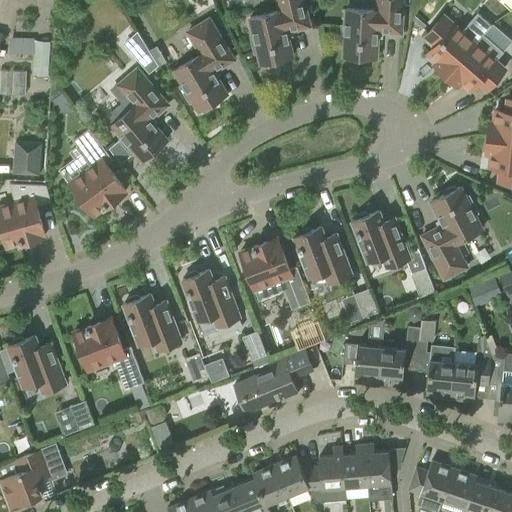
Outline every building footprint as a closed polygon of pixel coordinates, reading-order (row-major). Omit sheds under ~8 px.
[(309,26),(303,0),(277,0),(280,10),(250,17),(254,33),(250,34),(254,53),(258,52),(261,64),(264,63),(268,66),(276,64),(278,60),(292,57),(285,28),(289,27),(290,30),(309,26)] [(400,33),(402,0),(376,0),(376,10),(346,8),(345,25),(341,24),(340,44),(344,44),(344,56),(347,56),(349,60),(358,61),(361,57),(376,58),(377,29),(381,29),(381,32),(400,33)] [(434,64),(446,74),(490,24),(477,13),(461,31),(443,15),(425,35),(435,44),(428,52),(437,60),(434,64)] [(234,59),(209,18),(187,31),(201,53),(174,69),(183,83),(180,85),(190,102),(193,100),(199,110),(202,109),(206,110),(214,106),(214,101),(226,94),(211,69),(215,67),(216,70),(234,59)] [(490,24),(446,74),(458,85),(461,81),(470,89),(477,81),(486,89),(505,68),(496,60),(503,51),(483,33),(491,25),(490,24)] [(140,30),(128,37),(146,69),(159,62),(140,30)] [(34,51),(33,72),(47,73),(48,37),(12,36),(11,50),(34,51)] [(2,68),(1,91),(26,92),(27,69),(2,68)] [(167,140),(148,117),(151,115),(153,117),(168,104),(137,68),(118,84),(134,104),(111,124),(122,136),(119,139),(132,154),(135,151),(142,160),(145,158),(150,159),(156,154),(156,149),(167,140)] [(62,92),(51,99),(55,105),(55,111),(76,112),(62,92)] [(489,122),(488,137),(511,140),(511,98),(507,98),(506,111),(495,110),(494,122),(489,122)] [(126,190),(106,163),(112,159),(89,128),(73,140),(92,165),(70,182),(81,198),(80,203),(85,209),(90,209),(94,214),(126,190)] [(511,140),(488,137),(486,153),(490,154),(489,166),(500,167),(499,180),(511,181),(511,140)] [(41,143),(16,141),(13,173),(39,175),(41,143)] [(0,206),(0,223),(1,225),(0,225),(0,236),(0,237),(4,239),(6,246),(45,235),(36,204),(51,200),(46,185),(9,183),(15,202),(0,206)] [(469,195),(465,197),(460,186),(457,188),(453,186),(445,190),(444,194),(431,201),(445,227),(441,229),(440,226),(422,235),(444,278),(466,266),(455,243),(482,229),(474,214),(478,212),(469,195)] [(409,258),(394,217),(383,221),(378,210),(368,214),(365,211),(356,214),(355,219),(352,220),(368,261),(382,256),(387,267),(409,258)] [(351,274),(336,233),(324,237),(320,226),(310,230),(307,227),(298,230),(297,235),(294,236),(310,277),(324,272),(329,283),(351,274)] [(289,269),(277,237),(240,251),(242,258),(240,262),(243,270),(247,271),(258,300),(284,290),(292,309),(310,302),(297,266),(289,269)] [(434,290),(425,266),(410,272),(419,296),(434,290)] [(213,280),(208,269),(198,273),(195,270),(186,273),(185,278),(182,279),(198,320),(204,335),(218,329),(217,326),(239,317),(224,276),(213,280)] [(511,269),(499,274),(507,294),(511,292),(511,269)] [(476,305),(502,295),(494,276),(469,286),(476,305)] [(378,311),(369,288),(354,293),(363,317),(378,311)] [(181,341),(165,300),(154,304),(150,293),(140,297),(136,294),(128,297),(127,302),(123,303),(139,344),(154,339),(158,350),(181,341)] [(111,317),(73,331),(76,338),(74,342),(77,350),(81,351),(88,369),(114,359),(125,389),(144,382),(130,346),(123,349),(120,342),(111,317)] [(408,325),(406,341),(419,343),(419,340),(420,326),(408,325)] [(266,354),(257,330),(242,336),(251,360),(266,354)] [(38,346),(34,335),(24,339),(21,336),(12,339),(11,344),(8,345),(24,386),(38,381),(43,392),(65,383),(50,342),(38,346)] [(488,378),(490,365),(491,354),(488,345),(485,336),(477,339),(475,363),(453,361),(450,398),(474,401),(476,376),(488,378)] [(415,370),(428,371),(425,396),(450,398),(453,361),(455,346),(431,344),(430,352),(427,351),(428,341),(419,340),(419,343),(415,370)] [(353,381),(377,383),(381,346),(344,342),(342,362),(355,364),(353,381)] [(511,371),(503,371),(504,355),(505,352),(499,352),(495,343),(488,345),(491,354),(490,365),(488,378),(486,397),(499,399),(497,420),(511,421),(511,371)] [(402,386),(403,369),(405,348),(381,346),(377,383),(402,386)] [(269,368),(234,382),(245,410),(282,396),(283,398),(298,393),(291,376),(312,368),(304,347),(266,362),(269,368)] [(208,376),(199,352),(184,358),(193,381),(208,376)] [(222,360),(205,366),(212,383),(228,377),(222,360)] [(7,370),(0,370),(0,383),(11,379),(7,370)] [(93,424),(84,400),(69,406),(78,429),(93,424)] [(25,438),(1,447),(6,458),(29,450),(25,438)] [(19,471),(0,478),(0,479),(10,506),(40,494),(37,484),(52,478),(66,472),(55,443),(41,449),(14,459),(19,471)] [(368,484),(365,443),(355,444),(356,453),(343,454),(342,454),(345,486),(368,484)] [(391,488),(388,450),(374,451),(373,443),(365,443),(368,484),(368,490),(391,488)] [(343,454),(342,445),(332,446),(333,455),(318,456),(319,465),(301,467),(300,467),(309,487),(309,486),(316,502),(346,499),(345,486),(342,454),(343,454)] [(300,467),(301,467),(296,454),(274,463),(287,495),(309,487),(300,467)] [(408,489),(421,494),(418,504),(439,511),(442,500),(454,467),(431,459),(428,470),(416,466),(408,489)] [(287,495),(274,463),(253,472),(268,509),(269,509),(267,504),(287,495)] [(462,511),(475,474),(454,467),(442,500),(464,507),(462,511)] [(244,511),(260,511),(268,509),(253,472),(252,472),(254,477),(233,485),(244,511)] [(476,474),(475,474),(462,511),(486,511),(495,487),(474,480),(476,474)] [(244,511),(233,485),(224,489),(223,485),(212,490),(213,494),(212,494),(219,511),(244,511)] [(511,492),(495,487),(486,511),(510,511),(511,509),(511,492)] [(213,494),(212,490),(211,490),(211,489),(189,498),(194,511),(219,511),(212,494),(213,494)] [(194,511),(189,498),(167,506),(169,511),(194,511)]
